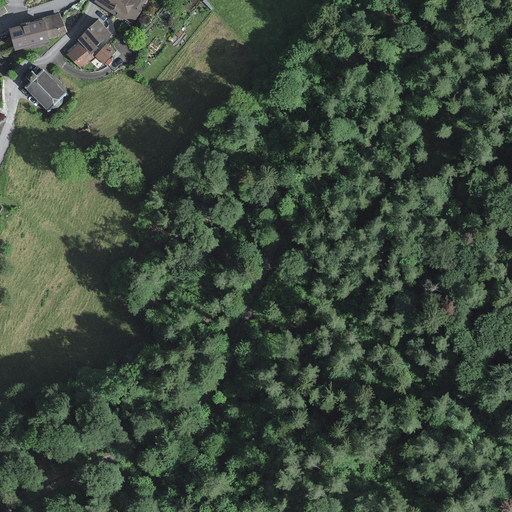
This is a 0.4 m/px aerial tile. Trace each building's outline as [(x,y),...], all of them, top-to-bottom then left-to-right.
[(145,0),(97,0),(96,2),(133,25),(142,10),(140,8),(145,0)] [(64,33),(59,15),(47,19),(47,17),(10,27),(16,49),(49,40),(48,37),(64,33)] [(80,39),(82,41),(93,53),(98,47),(97,46),(111,32),(99,20),(80,39)] [(82,68),(95,55),(93,53),(82,41),(69,54),(82,68)] [(114,51),(107,45),(97,56),(104,62),(114,51)] [(0,77),(12,67),(0,53),(0,77)] [(67,95),(46,71),(39,77),(35,72),(28,78),(33,83),(27,89),(46,112),(67,95)]
